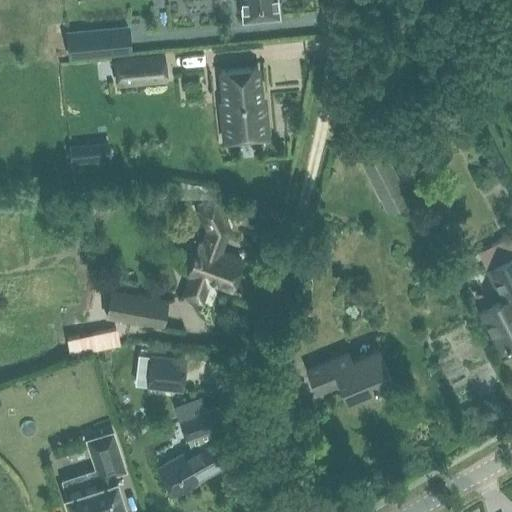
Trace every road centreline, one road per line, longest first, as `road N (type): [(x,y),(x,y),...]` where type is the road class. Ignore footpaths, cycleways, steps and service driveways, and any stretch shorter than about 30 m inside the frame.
road 1 (residential): [(294,511),(253,440),(243,388),(302,208)]
road 2 (track): [(302,208),(347,0)]
